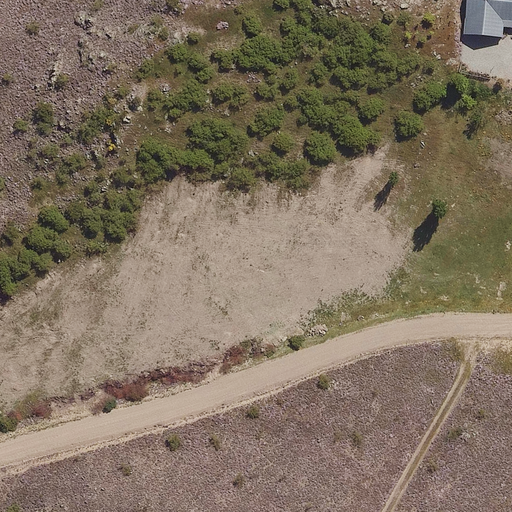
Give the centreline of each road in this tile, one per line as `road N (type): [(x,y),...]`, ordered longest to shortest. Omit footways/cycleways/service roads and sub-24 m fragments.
road 1 (unclassified): [(0,491),(210,437),(482,335),(511,338)]
road 2 (track): [(511,386),(443,511)]
